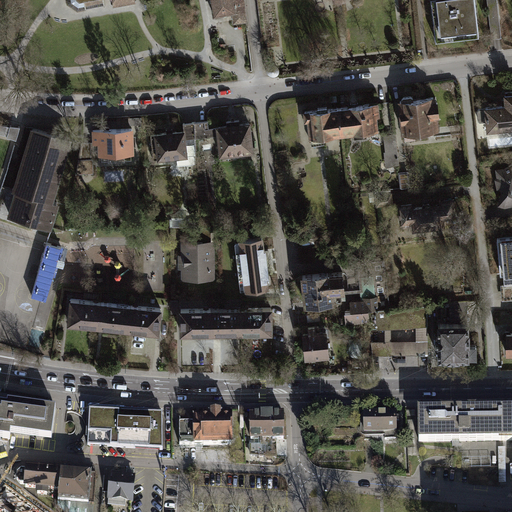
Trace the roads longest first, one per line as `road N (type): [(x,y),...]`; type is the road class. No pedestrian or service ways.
road 1 (residential): [(0,462),(25,454),(301,473)]
road 2 (residential): [(262,96),(297,391)]
road 3 (residential): [(0,102),(166,109),(262,96)]
road 4 (residential): [(262,96),(511,66)]
road 5 (primary): [(66,382),(165,392),(297,391)]
road 6 (primary): [(297,391),(511,389)]
road 7 (residential): [(301,473),(511,495)]
